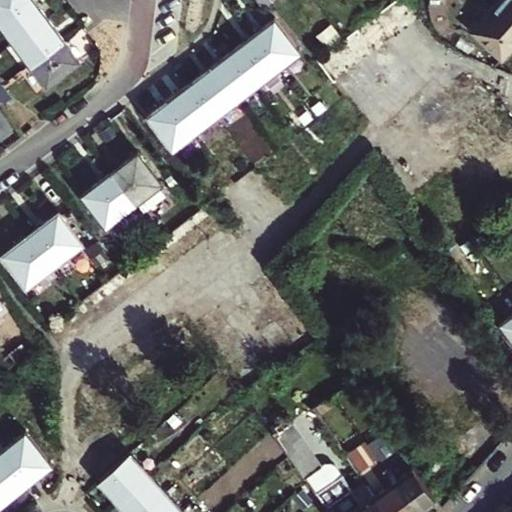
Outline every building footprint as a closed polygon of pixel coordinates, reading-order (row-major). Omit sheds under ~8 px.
[(0,0),(0,20),(26,0),(0,0)] [(48,16),(36,0),(26,0),(0,20),(0,21),(15,42),(48,16)] [(504,56),(511,46),(511,0),(501,0),(475,31),(504,56)] [(48,16),(15,42),(31,63),(64,37),(48,16)] [(276,17),(255,34),(279,66),(301,49),(276,17)] [(235,50),(259,81),(279,66),(255,34),(235,50)] [(64,37),(31,63),(47,83),(80,58),(64,37)] [(235,50),(214,65),(238,97),(259,81),(235,50)] [(238,97),(214,65),(192,82),(217,114),(238,97)] [(511,135),(473,79),(434,106),(498,199),(511,189),(511,135)] [(229,130),(217,114),(192,82),(171,98),(196,130),(208,146),(229,130)] [(3,84),(0,86),(0,97),(4,103),(12,96),(3,84)] [(323,96),(310,106),(316,115),(329,105),(323,96)] [(196,130),(171,98),(149,114),(174,147),(196,130)] [(310,106),(298,116),(304,124),(306,122),(316,115),(310,106)] [(316,115),(306,122),(309,126),(320,119),(316,115)] [(276,146),(265,133),(254,140),(265,154),(276,146)] [(112,171),(136,202),(138,200),(147,212),(168,196),(159,185),(163,182),(139,150),(112,171)] [(82,194),(106,225),(136,202),(112,171),(82,194)] [(240,187),(239,186),(238,184),(227,171),(215,179),(228,197),(240,187)] [(194,214),(210,236),(222,227),(206,205),(194,214)] [(464,217),(471,226),(483,217),(477,209),(464,217)] [(33,232),(57,263),(83,242),(60,211),(33,232)] [(210,236),(194,214),(182,223),(198,245),(210,236)] [(464,217),(451,228),(457,236),(471,226),(464,217)] [(182,223),(169,233),(186,254),(198,245),(182,223)] [(122,245),(106,225),(94,234),(96,237),(110,254),(122,245)] [(29,285),(57,263),(33,232),(5,253),(29,285)] [(186,254),(169,233),(162,238),(157,241),(174,263),(186,254)] [(121,269),(110,254),(96,237),(87,244),(112,276),(120,269),(121,269)] [(174,263),(157,241),(145,251),(162,273),(174,263)] [(501,249),(490,257),(496,265),(507,257),(501,249)] [(162,273),(145,251),(133,260),(149,282),(162,273)] [(482,276),(496,265),(490,257),(476,268),(482,276)] [(149,282),(133,260),(121,269),(120,269),(137,292),(149,282)] [(112,276),(108,279),(125,301),(137,292),(120,269),(112,276)] [(296,350),(315,338),(269,271),(251,284),(296,350)] [(125,301),(108,279),(96,288),(112,310),(125,301)] [(112,310),(96,288),(84,297),(101,319),(112,310)] [(101,319),(84,297),(72,306),(89,328),(101,319)] [(401,323),(435,376),(469,354),(436,301),(401,323)] [(89,328),(72,306),(61,315),(78,336),(89,328)] [(219,351),(237,338),(215,308),(197,321),(219,351)] [(511,311),(501,320),(511,334),(511,311)] [(179,314),(165,325),(182,346),(195,336),(179,314)] [(78,336),(61,315),(48,324),(64,346),(78,336)] [(182,346),(165,325),(153,334),(169,356),(182,346)] [(169,356),(153,334),(141,343),(157,365),(169,356)] [(30,350),(24,342),(10,352),(17,360),(30,350)] [(157,365),(141,343),(129,352),(145,374),(157,365)] [(145,374),(129,352),(117,361),(133,383),(145,374)] [(133,383),(117,361),(104,370),(120,392),(133,383)] [(104,370),(92,379),(108,400),(120,392),(104,370)] [(108,400),(92,379),(80,388),(96,410),(108,400)] [(168,417),(176,410),(166,399),(158,406),(168,417)] [(176,410),(168,417),(179,429),(187,422),(176,410)] [(487,413),(467,434),(472,439),(461,450),(477,464),(507,432),(487,413)] [(359,497),(351,486),(334,463),(327,459),(321,462),(290,419),(274,430),(332,511),(389,511),(372,488),(359,497)] [(398,456),(405,450),(387,424),(379,429),(398,456)] [(5,446),(30,478),(52,461),(27,429),(5,446)] [(437,496),(405,450),(398,456),(379,429),(366,438),(416,511),(437,496)] [(101,478),(131,451),(112,430),(83,457),(101,478)] [(414,511),(416,511),(366,438),(364,436),(345,449),(364,477),(372,488),(389,511),(414,511)] [(203,457),(212,450),(202,439),(193,446),(203,457)] [(0,482),(10,495),(30,478),(5,446),(0,450),(0,482)] [(212,450),(203,457),(213,468),(221,460),(212,450)] [(101,478),(119,498),(149,471),(131,451),(101,478)] [(149,471),(119,498),(132,511),(141,511),(166,490),(149,471)] [(372,488),(364,477),(351,486),(359,497),(372,488)] [(238,478),(229,486),(240,498),(248,490),(238,478)] [(179,479),(166,490),(141,511),(182,511),(184,511),(197,499),(179,479)] [(0,502),(10,495),(0,482),(0,502)] [(297,498),(304,506),(316,496),(308,488),(297,498)] [(248,490),(240,498),(250,509),(259,501),(248,490)]
